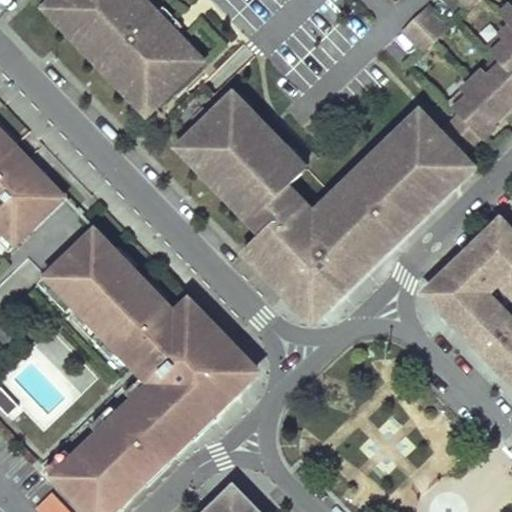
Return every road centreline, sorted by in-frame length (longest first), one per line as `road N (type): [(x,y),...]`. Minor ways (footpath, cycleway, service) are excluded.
road 1 (residential): [(0,49),(260,317)]
road 2 (residential): [(383,326),(404,277),(511,169)]
road 3 (residential): [(511,435),(423,344),(383,326)]
road 4 (residential): [(151,511),(198,467),(266,443)]
